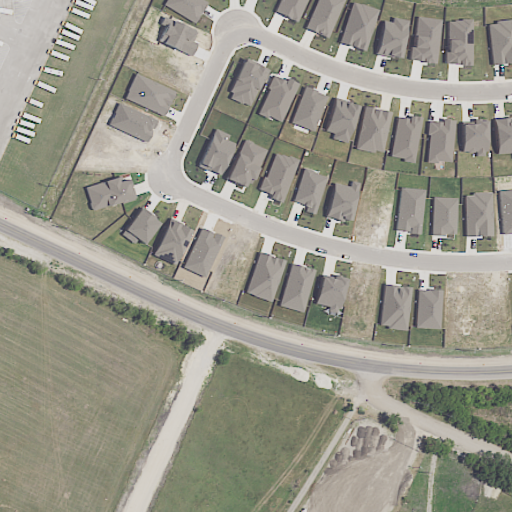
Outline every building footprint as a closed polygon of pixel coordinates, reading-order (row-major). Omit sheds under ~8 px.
[(511,63),(511,20),(487,22),(490,65),(511,63)] [(226,97),(248,108),(266,70),(244,59),(226,97)] [(296,84),(272,75),(257,115),(281,124),(296,84)] [(381,155),(390,113),(363,107),(354,149),(381,155)] [(388,158),(413,163),(421,120),(397,115),(388,158)] [(511,154),(511,156),(511,118),(492,120),(496,155),(511,154)] [(454,121),(440,119),(440,123),(429,121),(424,161),(449,164),(454,121)] [(460,123),(460,154),(485,154),(485,122),(460,123)] [(198,167),(219,175),(225,161),(210,155),(213,148),(215,149),(218,143),(215,142),(211,153),(204,150),(198,167)] [(326,177),(302,169),(292,202),(306,207),(304,212),(314,215),(326,177)] [(348,222),(355,189),(332,184),(326,218),(348,222)] [(491,236),(490,194),(463,195),(464,237),(491,236)] [(177,265),(189,229),(165,221),(153,257),(177,265)] [(284,262),(259,253),(244,293),(270,303),(284,262)]
